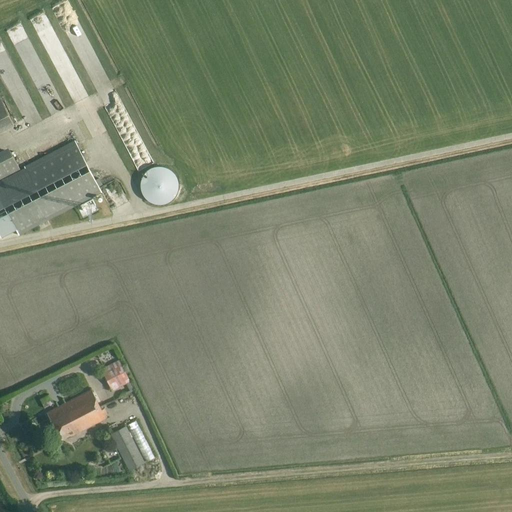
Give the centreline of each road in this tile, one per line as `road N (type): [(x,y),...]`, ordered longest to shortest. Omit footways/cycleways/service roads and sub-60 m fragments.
road 1 (track): [(0,244),(511,136)]
road 2 (track): [(26,502),(511,455)]
